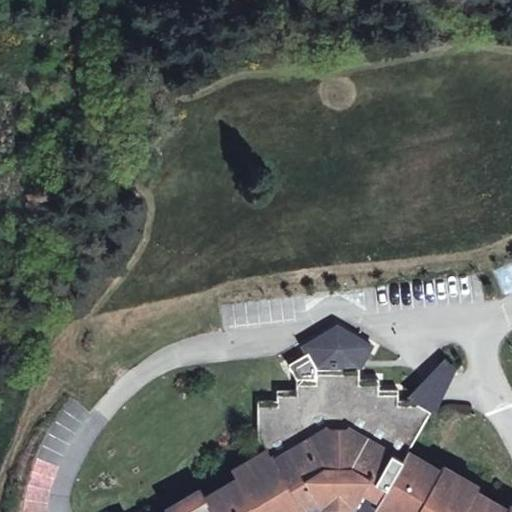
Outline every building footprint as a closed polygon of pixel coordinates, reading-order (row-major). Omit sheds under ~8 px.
[(302,345),(307,352),(318,367),(357,365),(372,345),(337,325),(302,345)] [(289,364),(299,378),(318,378),(318,367),(307,352),(289,364)] [(443,363),(415,399),(415,403),(429,411),(452,370),(443,363)] [(309,511),(320,504),(354,506),(363,511),(511,511),(511,504),(509,503),(507,508),(475,489),(477,484),(442,464),(440,469),(407,450),(426,416),(415,409),(415,403),(415,399),(395,400),(396,390),(376,388),(377,378),(358,376),(357,365),(318,367),(318,378),(299,378),(298,389),(279,389),(278,400),(258,400),(258,438),(265,450),(231,470),(236,478),(205,497),(200,489),(165,509),(166,511),(309,511)] [(429,411),(415,403),(415,409),(426,416),(429,411)]
